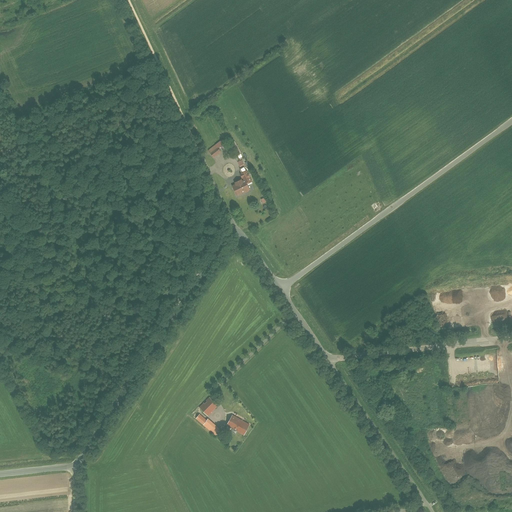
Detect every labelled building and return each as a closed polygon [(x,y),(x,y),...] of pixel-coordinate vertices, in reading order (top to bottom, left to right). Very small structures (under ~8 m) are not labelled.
[(221,141),(207,152),(212,159),(221,152),(218,149),(224,144),(221,141)] [(236,156),(241,153),(235,141),(230,143),(236,156)] [(231,188),(236,198),(249,192),(247,186),(251,184),(246,172),(239,175),(240,177),(239,178),(241,181),(233,185),(234,186),(231,188)] [(209,398),(199,408),(208,417),(218,406),(209,398)] [(199,414),(195,419),(214,436),(220,429),(207,418),(205,420),(199,414)] [(242,436),(249,425),(231,415),(225,426),(242,436)]
